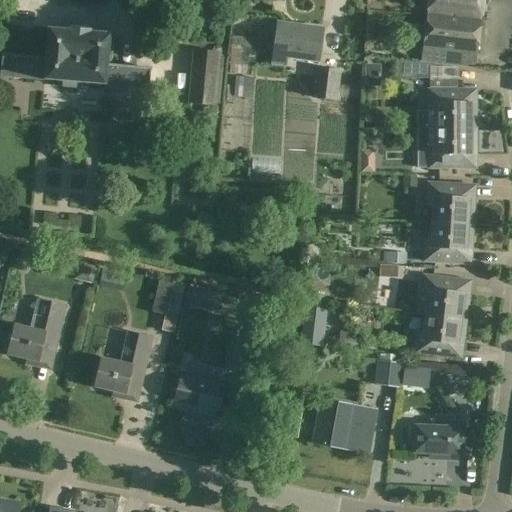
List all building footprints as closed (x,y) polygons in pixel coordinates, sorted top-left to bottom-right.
[(474,69),(482,0),(428,0),(421,63),(474,69)] [(322,30),(278,24),(275,44),(272,64),(284,65),(285,57),(318,61),(322,30)] [(109,36),(48,31),(45,59),(2,56),(0,74),(0,75),(63,82),(62,87),(75,89),(76,83),(104,86),(104,92),(147,96),(148,90),(150,70),(106,66),(109,36)] [(256,39),(232,37),(229,74),(253,75),(254,66),(239,65),(240,47),(255,48),(256,39)] [(220,53),(193,51),(189,105),(215,107),(220,53)] [(429,64),(396,61),(396,69),(396,79),(429,79),(429,64)] [(340,73),(317,70),(313,98),(337,101),(340,73)] [(254,79),(236,77),(234,97),(252,99),(254,79)] [(417,130),(475,130),(475,110),(470,110),(470,91),(428,91),(428,112),(417,112),(417,130)] [(475,130),(417,130),(417,147),(428,147),(428,169),(470,169),(470,149),(475,149),(475,130)] [(361,151),(361,173),(374,173),(374,151),(361,151)] [(404,176),(403,187),(416,188),(417,177),(404,176)] [(432,206),(431,223),(472,225),(473,206),(468,206),(469,186),(428,184),(426,206),(432,206)] [(472,225),(431,223),(430,240),(424,240),(423,262),(465,264),(466,244),(471,245),(472,225)] [(0,244),(0,267),(8,258),(7,256),(14,248),(0,244)] [(406,264),(406,253),(384,252),(383,264),(406,264)] [(77,266),(73,279),(91,284),(95,270),(77,266)] [(424,316),(465,321),(468,302),(462,301),(465,281),(424,276),(421,298),(426,299),(424,316)] [(184,287),(159,281),(152,312),(165,315),(161,331),(173,333),(184,287)] [(187,288),(183,304),(196,307),(199,291),(187,288)] [(65,307),(36,301),(29,330),(13,327),(7,356),(38,363),(41,348),(55,351),(65,307)] [(465,321),(424,316),(422,333),(417,332),(414,354),(455,359),(458,339),(463,340),(465,321)] [(340,331),(338,355),(356,357),(359,333),(340,331)] [(152,339),(126,333),(119,363),(100,359),(93,388),(125,396),(128,380),(141,383),(152,339)] [(253,344),(234,342),(230,370),(249,373),(253,344)] [(399,363),(378,361),(374,384),(399,388),(402,364),(399,363)] [(404,367),(401,387),(428,390),(430,370),(404,367)] [(223,385),(181,375),(173,407),(216,417),(223,385)] [(376,411),(319,401),(315,424),(311,444),(360,453),(362,440),(371,441),(376,411)] [(463,423),(430,422),(430,427),(414,427),(413,453),(435,455),(435,460),(462,461),(463,423)] [(16,511),(18,505),(0,502),(0,503),(0,511),(16,511)]
